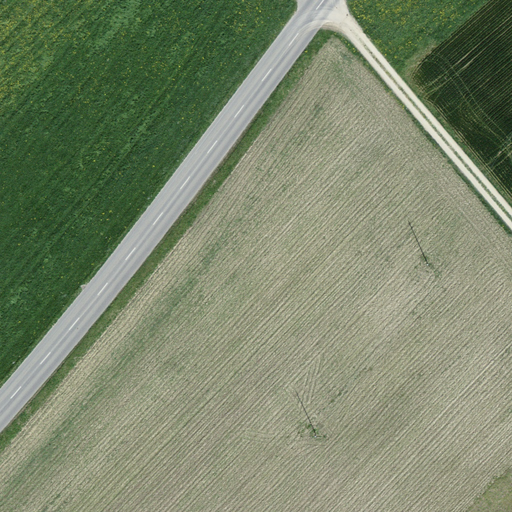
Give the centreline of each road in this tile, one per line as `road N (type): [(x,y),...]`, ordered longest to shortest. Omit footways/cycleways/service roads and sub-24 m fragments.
road 1 (tertiary): [(0,409),(323,0)]
road 2 (track): [(511,220),(324,0)]
